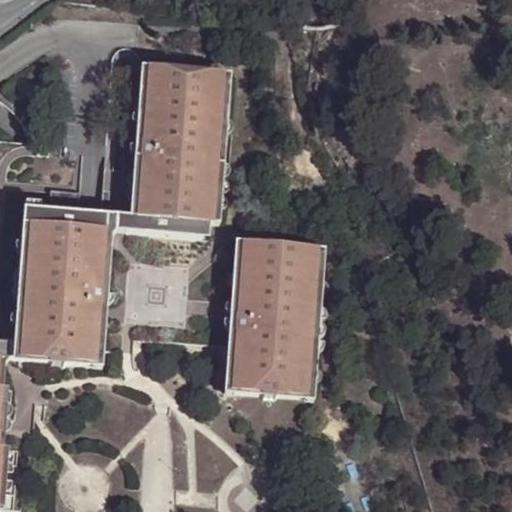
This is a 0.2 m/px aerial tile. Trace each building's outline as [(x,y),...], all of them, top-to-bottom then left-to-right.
[(27,212),(26,229),(32,229),(22,366),(56,368),(58,371),(64,371),(66,368),(101,371),(104,324),(107,294),(111,234),(117,235),(207,240),(209,224),(215,225),(220,225),(223,170),(225,146),(229,80),(229,75),(152,69),(151,75),(147,130),(145,160),(141,219),(134,218),(82,216),(83,194),(58,192),(56,214),(42,213),(27,212)] [(140,130),(147,130),(151,75),(147,75),(146,75),(140,130)] [(235,81),(229,80),(225,146),(232,146),(235,81)] [(139,158),(134,218),(141,219),(145,160),(139,158)] [(230,170),(223,170),(220,225),(226,226),(230,170)] [(215,240),(215,225),(209,224),(207,240),(215,240)] [(19,348),(14,347),(13,365),(22,366),(32,229),(26,229),(19,348)] [(112,294),(117,235),(111,234),(107,294),(112,294)] [(237,326),(232,398),(265,400),(268,403),(275,404),(277,401),(310,403),(316,327),(316,323),(321,257),(321,252),(243,247),(243,251),(238,307),(237,326)] [(233,307),(238,307),(243,251),(237,253),(233,307)] [(326,258),(321,257),(316,323),(322,324),(326,258)] [(104,324),(101,371),(108,372),(111,324),(104,324)] [(227,397),(232,398),(237,326),(232,326),(227,397)] [(316,327),(310,403),(316,404),(321,328),(316,327)] [(0,511),(4,511),(10,447),(4,446),(6,421),(8,389),(2,389),(5,346),(0,345),(0,511)] [(13,365),(14,347),(5,346),(2,389),(8,389),(9,365),(13,365)] [(10,511),(15,449),(10,447),(4,511),(10,511)]
